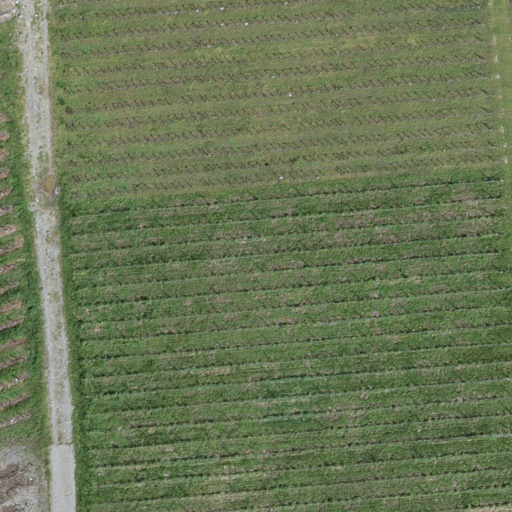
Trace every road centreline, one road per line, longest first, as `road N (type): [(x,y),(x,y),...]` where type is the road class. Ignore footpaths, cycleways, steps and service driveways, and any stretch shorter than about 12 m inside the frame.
road 1 (track): [(26,0),(58,511)]
road 2 (track): [(498,0),(511,140)]
